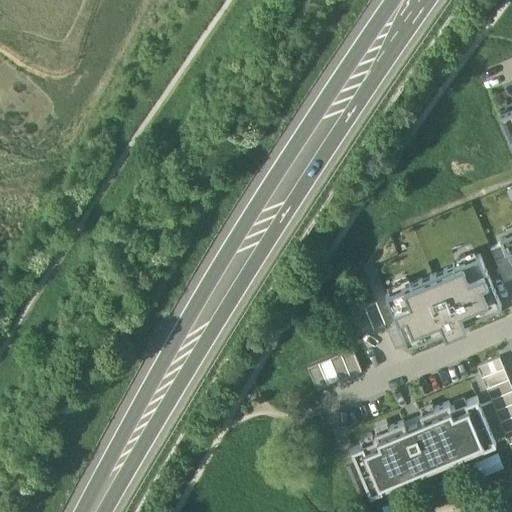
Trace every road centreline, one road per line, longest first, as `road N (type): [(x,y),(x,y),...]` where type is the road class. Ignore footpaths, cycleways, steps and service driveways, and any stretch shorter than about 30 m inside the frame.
road 1 (primary): [(416,0),(228,274),(96,511)]
road 2 (residential): [(511,326),(327,402)]
